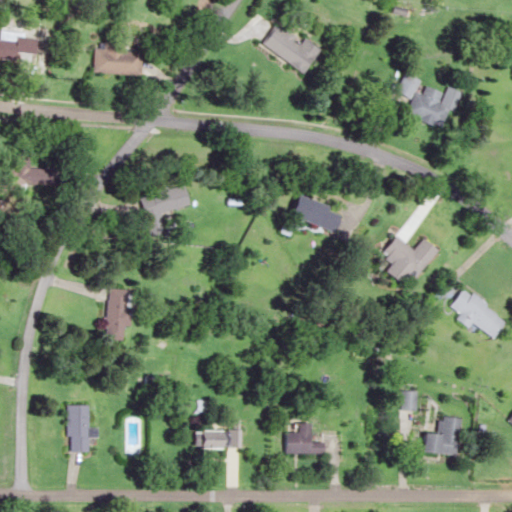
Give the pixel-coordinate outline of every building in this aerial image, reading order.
[(295,37),(272,21),(257,44),(298,72),(314,48),(296,36),(295,37)] [(0,58),(14,59),(14,53),(41,55),(42,36),(0,32),(0,58)] [(91,47),(90,72),(137,74),(138,51),(121,51),(121,42),(100,42),(100,47),(91,47)] [(437,127),(448,97),(420,86),(418,93),(409,90),(414,78),(398,72),(389,96),(404,101),(400,113),(437,127)] [(45,167),(15,167),(15,182),(45,182),(45,167)] [(144,193),(151,216),(190,204),(183,181),(144,193)] [(280,214),(313,224),(319,203),(286,193),(280,214)] [(411,237),(403,249),(384,234),(370,253),(390,268),(385,276),(401,287),(428,249),(411,237)] [(133,293),(110,287),(98,333),(121,340),(133,293)] [(487,337),(500,318),(453,287),(441,304),(455,313),(453,315),(487,337)] [(413,390),(397,390),(397,409),(413,409),(413,390)] [(511,431),(511,403),(498,420),(511,431)] [(64,451),(84,451),(84,405),(64,405),(64,451)] [(456,417),(435,415),(434,434),(416,433),(415,452),(454,454),(456,417)] [(285,431),(275,431),(276,453),(316,452),(316,441),(303,441),(303,422),(285,422),(285,431)] [(239,447),(239,430),(193,430),(193,447),(239,447)]
